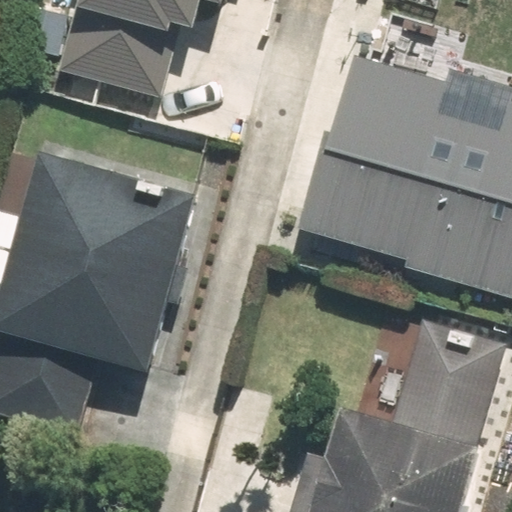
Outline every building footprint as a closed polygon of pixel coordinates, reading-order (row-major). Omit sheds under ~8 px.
[(239,0),(88,0),(70,63),(165,90),(185,21),(207,27),(215,0),(216,0),(237,6),(239,0)] [(0,62),(16,13),(0,7),(0,62)] [(511,95),(363,49),(305,234),(511,298),(511,95)] [(0,406),(94,434),(116,357),(160,369),(211,192),(49,145),(0,312),(0,322),(15,327),(0,377),(0,406)] [(470,511),(511,354),(511,328),(430,307),(401,417),(355,405),(327,511),(470,511)]
